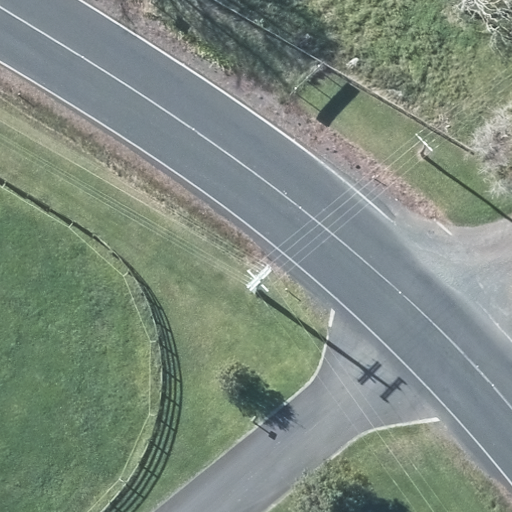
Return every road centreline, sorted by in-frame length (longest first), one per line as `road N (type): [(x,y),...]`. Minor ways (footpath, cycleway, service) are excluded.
road 1 (tertiary): [(511,411),(380,260),(128,83),(0,8)]
road 2 (unknown): [(422,308),(178,511)]
